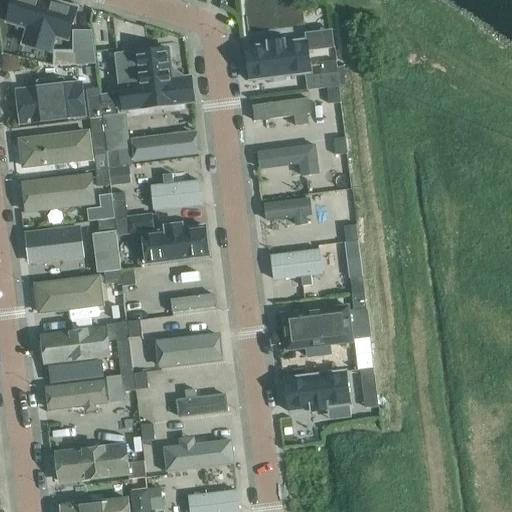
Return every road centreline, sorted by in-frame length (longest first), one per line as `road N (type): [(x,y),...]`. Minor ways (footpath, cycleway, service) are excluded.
road 1 (residential): [(271,511),(214,28)]
road 2 (residential): [(0,258),(29,511)]
